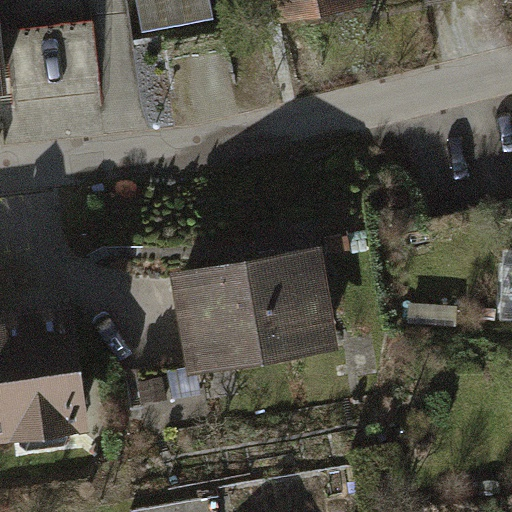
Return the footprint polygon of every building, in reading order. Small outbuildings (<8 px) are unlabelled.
[(139,0),(146,32),(217,19),(213,0),(139,0)] [(368,0),(276,0),(280,22),(369,5),(368,0)] [(96,23),(10,32),(16,87),(102,78),(96,23)] [(177,276),(193,369),(339,344),(323,250),(177,276)] [(511,251),(507,251),(502,323),(511,323),(511,251)] [(0,439),(86,428),(70,311),(0,320),(0,439)]
